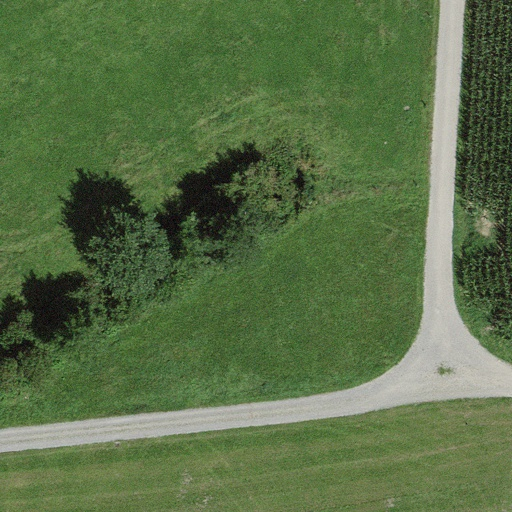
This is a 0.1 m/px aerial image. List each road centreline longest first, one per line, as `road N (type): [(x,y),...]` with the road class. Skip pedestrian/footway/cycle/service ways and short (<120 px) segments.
road 1 (track): [(0,460),(511,417)]
road 2 (track): [(496,417),(508,0)]
